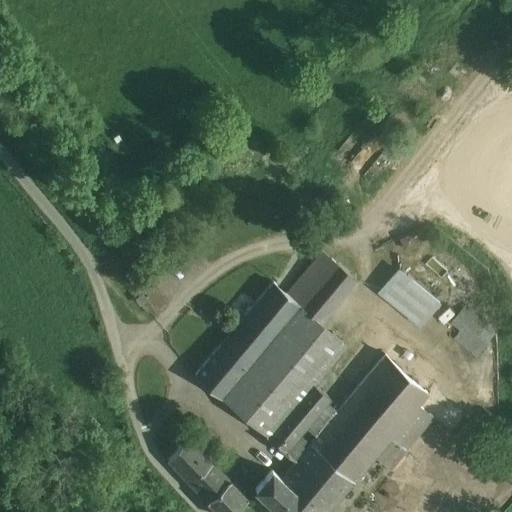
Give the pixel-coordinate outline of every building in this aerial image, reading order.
[(155,245),(120,271),(130,285),(141,276),(138,272),(170,248),(160,234),(152,240),(155,245)] [(356,280),(322,251),(287,293),(321,322),(356,280)] [(440,302),(399,269),(381,291),(421,323),(440,302)] [(273,281),(194,374),(295,459),(305,448),(299,444),(303,439),(298,435),(330,397),(313,382),(346,343),(321,322),(287,293),(273,281)] [(497,332),(466,306),(453,322),(484,347),(497,332)] [(295,459),(280,477),(319,511),(325,511),(390,435),(405,448),(433,416),(417,403),(427,391),(385,353),(305,448),(295,459)] [(498,419),(482,406),(456,436),(472,450),(498,419)] [(232,511),(246,497),(187,436),(168,459),(218,511),(232,511)] [(319,511),(280,477),(271,469),(254,488),(280,511),(319,511)]
